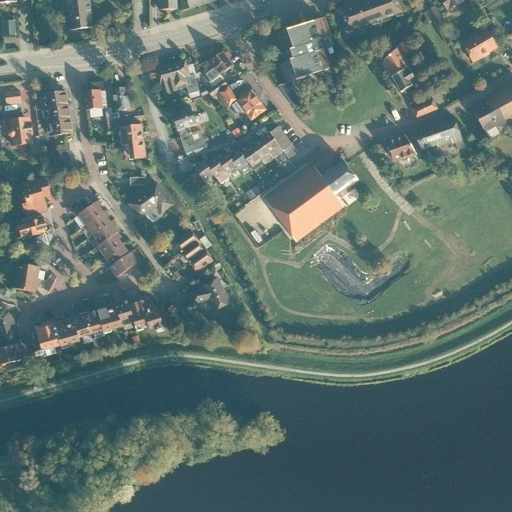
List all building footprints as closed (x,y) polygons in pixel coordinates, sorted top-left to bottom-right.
[(65,0),(67,32),(93,30),(91,0),(65,0)] [(162,0),(163,11),(179,11),(178,0),(162,0)] [(220,0),(187,0),(191,11),(221,2),(220,0)] [(354,0),(347,2),(335,6),(344,32),(401,13),(396,0),(354,0)] [(442,0),(449,10),(463,0),(442,0)] [(444,21),(435,7),(429,10),(439,24),(444,21)] [(325,17),(280,31),(286,50),(282,51),(286,60),(282,62),(289,82),(291,82),(334,68),(327,48),(331,46),(328,37),(331,35),(325,17)] [(17,19),(1,20),(3,38),(19,37),(17,19)] [(483,55),(495,48),(485,31),(475,37),(474,36),(462,43),(473,62),(484,56),(483,55)] [(405,40),(382,61),(401,92),(412,86),(408,79),(413,76),(402,57),(411,49),(405,40)] [(233,66),(223,52),(210,62),(214,68),(205,74),(210,81),(233,66)] [(184,61),(154,69),(161,94),(186,87),(188,95),(198,91),(194,74),(189,76),(184,61)] [(291,82),(289,82),(278,86),(296,110),(307,103),(291,82)] [(488,101),(472,109),(485,133),(505,122),(506,124),(511,120),(511,85),(487,99),(488,101)] [(129,88),(113,89),(115,110),(131,108),(129,88)] [(229,107),(237,101),(226,88),(218,94),(229,107)] [(101,90),(85,92),(87,110),(103,108),(101,90)] [(265,109),(251,90),(237,101),(251,120),(265,109)] [(6,93),(8,105),(22,103),(20,91),(6,93)] [(46,107),(69,105),(67,91),(44,94),(46,107)] [(411,110),(416,119),(436,109),(432,100),(411,110)] [(46,107),(48,121),(71,118),(69,105),(46,107)] [(180,112),(172,114),(177,131),(189,127),(196,125),(189,106),(179,109),(180,112)] [(50,136),(73,133),(71,118),(48,121),(50,136)] [(115,128),(122,127),(129,127),(128,118),(114,119),(115,128)] [(454,118),(415,132),(423,150),(437,145),(438,148),(454,142),(457,150),(465,148),(454,118)] [(29,119),(10,121),(12,145),(31,143),(31,137),(29,119)] [(146,157),(142,125),(129,127),(122,127),(123,144),(130,144),(132,159),(146,157)] [(278,126),(269,133),(279,147),(289,159),(298,154),(278,126)] [(189,127),(177,131),(180,138),(191,134),(189,127)] [(235,139),(243,134),(239,128),(231,132),(235,139)] [(423,150),(415,132),(409,134),(415,152),(423,150)] [(269,133),(259,140),(270,154),(279,147),(269,133)] [(194,141),(191,134),(180,138),(185,154),(207,146),(203,138),(194,141)] [(416,155),(415,152),(409,134),(386,142),(394,163),(416,155)] [(39,136),(31,137),(31,143),(33,155),(41,154),(39,136)] [(260,161),(270,154),(259,140),(250,147),(260,161)] [(69,144),(58,146),(61,169),(72,167),(69,144)] [(250,147),(241,153),(248,163),(251,167),(260,161),(250,147)] [(228,156),(236,168),(237,170),(248,163),(241,153),(238,149),(228,156)] [(226,154),(217,160),(225,172),(226,174),(236,168),(228,156),(226,154)] [(205,164),(212,175),(215,178),(225,172),(217,160),(215,157),(205,164)] [(266,202),(294,241),(341,208),(335,198),(358,181),(343,160),(320,178),(313,169),(266,202)] [(205,164),(203,161),(193,167),(195,171),(202,182),(212,175),(205,164)] [(202,182),(195,171),(189,176),(199,190),(205,186),(202,182)] [(39,179),(22,184),(26,200),(22,201),(27,217),(49,211),(45,198),(51,196),(47,180),(40,182),(39,179)] [(158,183),(129,204),(140,219),(157,207),(162,214),(174,204),(158,183)] [(98,202),(79,215),(86,226),(105,212),(98,202)] [(105,212),(86,226),(93,235),(112,221),(105,212)] [(49,232),(45,219),(15,226),(19,240),(49,232)] [(112,221),(93,235),(101,246),(117,234),(120,232),(112,221)] [(177,242),(184,252),(183,253),(189,263),(190,262),(197,271),(212,261),(206,251),(205,252),(198,242),(199,242),(192,232),(177,242)] [(98,248),(105,257),(124,244),(117,234),(101,246),(98,248)] [(124,244),(105,257),(112,267),(131,253),(124,244)] [(131,253),(112,267),(119,277),(138,264),(131,253)] [(16,277),(39,280),(41,269),(18,266),(16,277)] [(50,291),(55,275),(50,273),(44,289),(50,291)] [(39,280),(16,277),(14,289),(37,292),(39,280)] [(232,304),(220,280),(203,288),(203,289),(192,292),(195,304),(209,300),(215,312),(232,304)] [(147,298),(130,302),(136,324),(137,330),(150,327),(151,330),(170,324),(166,309),(160,310),(151,299),(148,300),(147,298)] [(130,302),(118,305),(124,327),(136,324),(130,302)] [(184,330),(194,324),(181,303),(171,310),(184,330)] [(10,310),(0,304),(0,337),(0,338),(9,335),(13,324),(10,310)] [(104,310),(111,331),(124,327),(118,305),(104,310)] [(96,336),(111,331),(104,310),(90,314),(96,336)] [(75,318),(75,320),(81,339),(96,336),(90,314),(75,318)] [(55,325),(61,347),(81,341),(81,339),(75,320),(55,325)] [(55,325),(37,331),(43,352),(61,347),(55,325)] [(18,344),(0,349),(0,366),(22,360),(18,344)]
